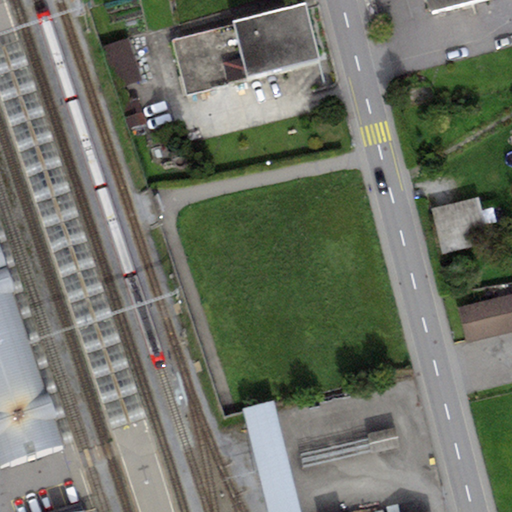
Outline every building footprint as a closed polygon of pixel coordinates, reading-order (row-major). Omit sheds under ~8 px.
[(511,0),(425,0),(432,28),(511,8),(511,0)] [(308,14),(173,47),(187,104),(322,71),(308,14)] [(132,43),(108,49),(118,91),(142,85),(132,43)] [(480,206),(438,219),(449,257),(491,244),(480,206)] [(0,466),(1,470),(63,449),(6,278),(0,259),(0,466)] [(511,299),(456,313),(464,344),(511,332),(511,299)] [(294,511),(271,408),(242,414),(263,511),(294,511)]
